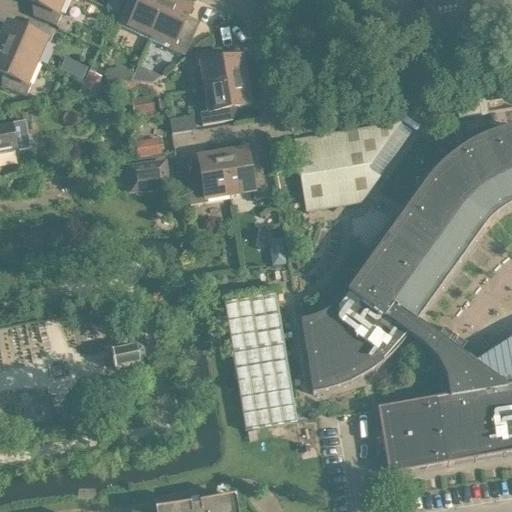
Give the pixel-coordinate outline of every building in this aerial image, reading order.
[(27,0),(38,5),(33,16),(57,26),(68,0),(27,0)] [(122,0),(109,0),(106,8),(116,13),(122,0)] [(141,0),(138,7),(127,2),(116,25),(149,40),(168,0),(141,0)] [(183,6),(183,1),(171,0),(168,0),(149,40),(182,56),(193,32),(182,27),(191,9),(183,6)] [(8,23),(5,31),(0,31),(0,37),(0,45),(40,64),(55,30),(32,20),(27,31),(8,23)] [(0,72),(7,76),(2,87),(26,97),(40,64),(0,45),(0,72)] [(220,49),(195,53),(197,66),(202,65),(206,88),(246,82),(245,79),(248,67),(243,66),(242,58),(222,61),(220,49)] [(134,74),(131,81),(138,82),(144,68),(138,65),(134,74)] [(96,89),(102,77),(89,71),(81,91),(96,89)] [(202,126),(232,121),(230,109),(250,105),(249,97),(253,95),(246,84),(246,82),(206,88),(210,111),(200,113),(202,126)] [(511,96),(458,105),(460,118),(511,109),(511,96)] [(151,97),(130,100),(132,118),(154,116),(151,97)] [(400,122),(295,140),(307,212),(362,203),(380,177),(368,169),(400,122)] [(24,123),(13,124),(0,126),(0,152),(17,149),(28,148),(24,123)] [(301,321),(313,395),(319,394),(324,393),(333,390),(339,388),(344,387),(352,383),(357,381),(366,375),(374,370),(378,367),(383,364),(386,361),(390,357),(393,354),(397,351),(400,347),(405,341),(408,337),(423,348),(437,362),(446,379),(449,397),(378,409),(389,475),(511,455),(511,340),(475,365),(459,354),(466,344),(444,327),(437,338),(417,324),(485,229),(488,227),(490,224),(492,222),(497,217),(502,213),(508,210),(511,207),(511,129),(509,131),(499,133),(495,135),(490,136),(481,140),(473,144),(469,146),(460,152),(453,157),(445,163),(442,167),(438,170),(435,173),(432,177),(429,181),(426,184),(346,295),(342,300),(340,302),(337,304),(335,307),(332,309),(326,312),(323,314),(320,316),(314,318),(307,320),(304,321),(301,321)] [(160,139),(136,144),(138,157),(162,153),(160,139)] [(254,200),(267,198),(262,168),(250,170),(247,151),(238,152),(236,148),(226,154),(223,155),(230,195),(253,191),(254,200)] [(190,206),(231,199),(230,195),(223,155),(220,155),(208,153),(207,157),(199,159),(202,178),(186,181),(190,206)] [(167,187),(164,163),(129,168),(132,191),(167,187)] [(284,255),(271,257),(272,266),(286,264),(284,255)] [(276,295),(224,304),(233,358),(245,431),(297,423),(276,295)] [(135,346),(111,350),(114,370),(139,366),(144,358),(143,350),(135,346)] [(191,508),(191,505),(174,507),(161,510),(161,509),(159,510),(159,511),(232,511),(230,501),(232,501),(231,498),(230,498),(199,503),(200,506),(191,508)]
